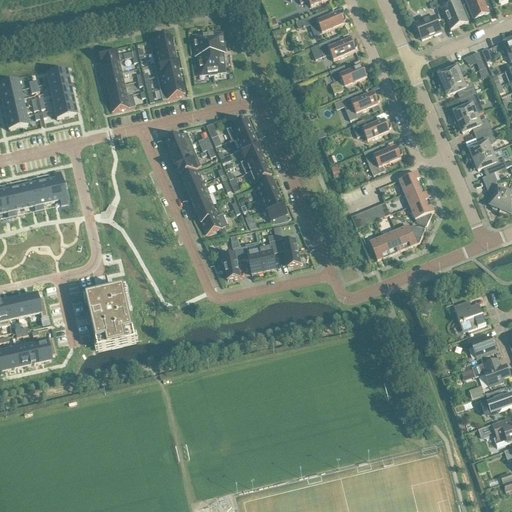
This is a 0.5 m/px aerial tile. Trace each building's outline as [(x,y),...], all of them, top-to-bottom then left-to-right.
[(298,0),(301,5),(308,2),(311,8),(330,0),(298,0)] [(467,0),(466,1),(470,11),(474,20),(489,14),(482,0),(467,0)] [(442,9),(447,21),(451,30),(468,23),(459,2),(442,9)] [(314,17),(307,20),(312,32),(315,38),(322,35),(335,30),(345,26),(344,23),(345,23),(345,22),(346,22),(346,21),(346,20),(346,19),(346,18),(345,18),(345,17),(344,16),(343,16),(342,16),(341,16),(340,14),(326,20),(323,13),(314,17)] [(435,17),(416,25),(422,41),(442,34),(435,17)] [(197,50),(199,59),(211,57),(209,35),(208,34),(204,35),(204,37),(193,38),(195,50),(197,50)] [(209,35),(211,57),(223,56),(222,46),(225,46),(223,34),(213,36),(213,35),(209,35)] [(149,43),(152,55),(174,50),(171,38),(149,43)] [(331,56),(334,62),(356,53),(355,50),(356,50),(356,49),(357,49),(357,48),(357,47),(357,46),(357,45),(357,44),(356,44),(355,43),(354,43),(353,43),(352,43),(351,41),(337,46),(334,40),(318,47),(324,59),(331,56)] [(508,55),(511,52),(511,40),(503,44),(508,55)] [(102,66),(119,62),(117,50),(99,54),(102,66)] [(174,50),(152,55),(155,67),(177,62),(174,50)] [(482,53),(486,62),(487,64),(493,62),(488,50),(482,53)] [(474,56),(480,72),(486,69),(479,54),(474,56)] [(223,56),(211,57),(213,77),(218,77),(218,75),(226,74),(225,66),(226,66),(225,60),(224,60),(223,56)] [(213,77),(211,57),(199,59),(201,77),(209,76),(209,78),(213,77)] [(119,62),(102,66),(105,78),(122,74),(119,62)] [(177,62),(155,67),(157,78),(180,73),(177,62)] [(336,71),(330,73),(335,86),(331,87),(335,96),(345,92),(344,89),(345,89),(358,83),(367,80),(366,77),(367,77),(368,76),(368,75),(369,75),(369,74),(369,73),(369,72),(368,72),(368,71),(367,71),(367,70),(366,70),(365,70),(364,70),(363,70),(362,68),(348,73),(346,67),(336,71)] [(490,71),(493,78),(497,76),(497,75),(498,74),(496,68),(490,71)] [(440,79),(437,80),(440,88),(461,79),(461,78),(457,69),(439,76),(440,79)] [(66,72),(46,76),(48,86),(68,81),(66,72)] [(180,73),(157,78),(160,90),(182,85),(180,73)] [(122,74),(105,78),(107,90),(125,86),(122,74)] [(461,79),(440,88),(443,96),(446,95),(448,98),(462,92),(465,100),(477,95),(472,84),(464,85),(461,79)] [(68,81),(48,86),(50,94),(70,90),(68,81)] [(17,83),(0,86),(0,96),(0,97),(19,92),(17,83)] [(182,85),(160,90),(163,102),(185,97),(182,85)] [(127,97),(125,86),(107,90),(110,101),(127,97)] [(70,90),(50,94),(52,103),(72,99),(70,90)] [(19,92),(0,97),(2,105),(21,101),(19,92)] [(341,100),(346,113),(350,123),(363,117),(362,114),(379,107),(378,104),(379,104),(379,103),(380,102),(380,101),(380,100),(380,99),(379,98),(378,97),(377,97),(376,97),(375,97),(374,95),(360,100),(357,94),(341,100)] [(455,116),(452,118),(455,125),(477,116),(473,106),(480,103),(477,95),(465,100),(468,108),(454,113),(455,116)] [(127,97),(110,101),(113,114),(135,109),(132,96),(127,97)] [(72,99),(52,103),(54,112),(74,108),(72,99)] [(21,101),(2,105),(4,114),(23,110),(21,101)] [(74,108),(54,112),(57,121),(76,117),(74,108)] [(23,110),(4,114),(6,123),(25,119),(23,110)] [(308,115),(311,124),(321,120),(317,112),(308,115)] [(477,116),(455,125),(459,133),(462,132),(463,135),(477,129),(480,137),(492,132),(488,121),(485,120),(479,122),(477,116)] [(25,119),(6,123),(8,132),(27,128),(25,119)] [(365,136),(368,143),(390,133),(389,131),(390,131),(390,130),(391,130),(391,129),(391,128),(391,127),(391,126),(391,125),(390,124),(389,124),(388,123),(387,123),(387,124),(386,124),(385,121),(371,127),(368,121),(352,127),(357,139),(365,136)] [(248,122),(227,131),(232,143),(236,141),(253,134),(248,122)] [(213,126),(208,129),(212,140),(218,137),(213,126)] [(318,141),(326,138),(323,132),(316,135),(318,141)] [(471,154),(468,155),(471,162),(492,154),(490,148),(497,143),(492,132),(480,137),(484,145),(469,151),(471,154)] [(187,134),(166,143),(171,155),(192,146),(187,134)] [(253,134),(236,141),(241,152),(257,145),(253,134)] [(209,142),(204,144),(208,152),(213,150),(209,142)] [(262,156),(257,145),(241,152),(246,163),(262,156)] [(192,146),(171,155),(173,160),(172,160),(175,166),(176,165),(176,166),(197,157),(192,146)] [(364,154),(369,166),(374,178),(385,173),(383,168),(401,160),(400,158),(401,158),(401,157),(402,157),(402,156),(403,155),(403,154),(403,153),(402,153),(402,152),(401,151),(400,151),(400,150),(399,150),(398,150),(397,151),(396,148),(382,154),(380,147),(364,154)] [(213,150),(208,152),(211,160),(216,158),(213,150)] [(492,154),(471,162),(474,170),(477,169),(478,172),(484,170),(487,177),(494,174),(508,169),(502,156),(495,160),(492,154)] [(246,163),(241,165),(246,176),(250,174),(267,167),(262,156),(246,163)] [(197,157),(176,166),(181,177),(202,168),(197,157)] [(267,167),(250,174),(255,186),(272,179),(267,167)] [(199,174),(182,181),(187,192),(204,185),(199,174)] [(405,195),(423,187),(418,174),(399,182),(405,195)] [(498,183),(494,174),(482,179),(486,188),(498,183)] [(55,181),(47,183),(49,194),(63,190),(60,175),(54,176),(55,181)] [(37,180),(32,181),(36,197),(49,194),(47,183),(38,185),(37,180)] [(29,187),(20,189),(22,200),(36,197),(32,181),(28,182),(29,187)] [(273,182),(257,189),(262,201),(278,194),(273,182)] [(204,185),(187,192),(192,203),(208,196),(204,185)] [(10,186),(5,187),(9,203),(22,200),(20,189),(11,191),(10,186)] [(2,193),(0,193),(0,204),(9,203),(5,187),(1,188),(2,193)] [(410,208),(429,200),(423,187),(405,195),(410,208)] [(493,211),(500,214),(509,193),(498,189),(490,207),(494,208),(493,211)] [(63,190),(49,194),(52,204),(60,202),(61,207),(67,206),(63,190)] [(500,214),(508,217),(509,215),(511,216),(511,215),(511,194),(509,193),(500,214)] [(49,194),(36,197),(39,212),(44,211),(43,206),(52,204),(49,194)] [(278,194),(262,201),(266,212),(283,205),(278,194)] [(208,196),(192,203),(197,214),(213,207),(208,196)] [(36,197),(22,200),(25,210),(34,208),(35,213),(39,212),(36,197)] [(246,199),(240,202),(243,208),(249,206),(246,199)] [(22,200),(9,203),(12,218),(17,217),(16,212),(25,210),(22,200)] [(418,225),(427,229),(428,228),(427,228),(432,217),(431,215),(434,214),(429,200),(410,208),(417,225),(418,225)] [(9,203),(0,204),(0,215),(7,214),(8,219),(12,218),(9,203)] [(385,204),(380,207),(385,219),(390,216),(385,204)] [(283,205),(266,212),(271,223),(273,227),(289,224),(286,217),(288,216),(283,205)] [(213,207),(197,214),(201,225),(218,219),(213,207)] [(380,207),(374,209),(379,221),(385,219),(380,207)] [(374,209),(368,211),(373,223),(379,221),(374,209)] [(363,214),(368,226),(373,223),(368,211),(363,214)] [(357,216),(362,228),(368,226),(363,214),(357,216)] [(351,218),(356,231),(362,228),(357,216),(351,218)] [(218,219),(201,225),(206,237),(227,228),(222,217),(218,219)] [(255,223),(248,226),(250,232),(258,230),(255,223)] [(396,233),(404,252),(417,246),(420,245),(425,233),(425,234),(425,232),(416,228),(414,227),(410,229),(409,227),(396,233)] [(383,238),(391,257),(404,252),(396,233),(383,238)] [(370,244),(378,262),(391,257),(383,238),(370,244)] [(295,239),(276,243),(279,255),(285,254),(288,270),(301,267),(301,266),(303,266),(300,260),(299,260),(295,239)] [(271,249),(259,251),(264,275),(277,272),(273,256),(279,255),(276,243),(270,244),(271,249)] [(240,251),(243,263),(249,261),(252,277),(264,275),(259,251),(248,254),(247,249),(240,251)] [(224,267),(228,282),(241,280),(237,264),(243,263),(240,251),(234,252),(235,257),(223,259),(223,260),(221,260),(224,267)] [(124,291),(87,299),(90,316),(88,316),(90,325),(92,325),(98,352),(136,343),(124,291)] [(36,296),(24,299),(28,318),(40,315),(41,320),(48,319),(43,299),(37,301),(36,296)] [(24,299),(14,301),(18,320),(28,318),(24,299)] [(14,301),(4,304),(9,322),(18,320),(14,301)] [(469,303),(460,306),(454,309),(460,326),(465,324),(468,333),(477,330),(486,326),(479,307),(472,309),(469,303)] [(4,304),(0,304),(0,329),(10,327),(9,322),(4,304)] [(484,337),(475,340),(468,343),(470,349),(473,348),(477,361),(487,357),(496,354),(491,340),(486,342),(484,337)] [(53,340),(34,344),(34,347),(38,365),(51,363),(50,358),(56,357),(53,340)] [(24,344),(13,347),(14,349),(19,370),(29,368),(25,349),(24,344)] [(34,347),(25,349),(29,368),(38,365),(34,347)] [(14,349),(4,351),(9,372),(19,370),(14,349)] [(4,351),(0,352),(0,374),(9,372),(4,351)] [(485,376),(490,389),(504,384),(503,381),(510,378),(506,367),(501,369),(498,360),(489,364),(484,366),(472,370),(476,379),(485,376)] [(469,391),(473,401),(485,396),(482,387),(469,391)] [(507,389),(486,397),(489,404),(487,405),(491,416),(504,411),(506,411),(511,408),(511,397),(511,396),(509,397),(507,389)] [(493,427),(497,439),(494,440),(498,450),(509,446),(508,445),(511,443),(511,427),(509,428),(507,422),(510,421),(509,420),(493,427)] [(511,476),(511,474),(500,478),(503,485),(511,481),(511,476)] [(511,483),(503,486),(506,494),(511,491),(511,483)]
